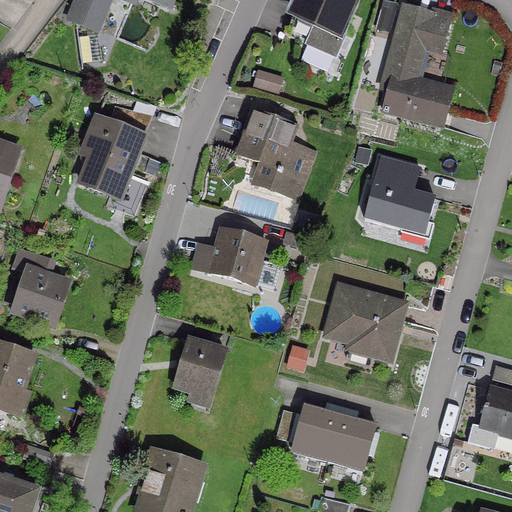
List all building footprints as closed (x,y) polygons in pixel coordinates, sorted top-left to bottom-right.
[(107,2),(101,0),(90,0),(80,27),(95,33),(107,2)] [(351,0),(297,0),(290,16),(312,25),(303,45),(334,58),(342,38),(336,36),(351,0)] [(380,114),(440,130),(450,91),(412,81),(420,49),(438,54),(446,27),(428,22),(430,16),(402,9),(384,74),(391,75),(380,114)] [(263,72),(259,87),(286,94),(289,79),(263,72)] [(91,154),(78,185),(110,198),(118,179),(124,181),(141,139),(139,138),(148,118),(114,109),(107,126),(95,120),(82,150),(91,154)] [(275,171),(268,190),(293,199),(309,154),(292,148),(292,147),(286,145),(291,129),(252,115),(244,139),(240,138),(234,155),(238,156),(237,157),(275,171)] [(0,194),(14,153),(0,147),(0,194)] [(378,160),(362,222),(399,232),(401,225),(424,231),(432,200),(411,194),(417,170),(378,160)] [(263,245),(218,232),(206,274),(251,287),(263,245)] [(282,244),(295,248),(298,239),(284,235),(282,244)] [(13,313),(50,326),(64,287),(40,279),(46,262),(35,258),(29,275),(26,274),(13,313)] [(402,307),(337,288),(323,338),(349,345),(351,339),(368,344),(365,356),(387,362),(402,307)] [(0,412),(17,418),(25,395),(19,393),(31,357),(11,350),(13,343),(3,341),(1,347),(0,346),(0,412)] [(172,387),(209,399),(222,355),(186,343),(172,387)] [(287,367),(299,370),(304,354),(291,350),(287,367)] [(511,372),(493,367),(489,381),(511,387),(511,372)] [(511,439),(511,397),(487,391),(476,429),(470,427),(465,447),(484,452),(490,433),(511,439)] [(325,463),(337,419),(302,410),(292,448),(308,452),(306,457),(325,463)] [(281,412),(273,440),(287,443),(295,416),(281,412)] [(361,467),(372,429),(337,419),(325,463),(344,468),(346,463),(361,467)] [(47,469),(51,455),(24,446),(20,460),(47,469)] [(185,511),(199,469),(152,455),(140,494),(142,495),(136,511),(185,511)] [(0,511),(28,511),(35,492),(0,480),(0,511)] [(314,511),(345,511),(347,506),(318,498),(314,511)]
